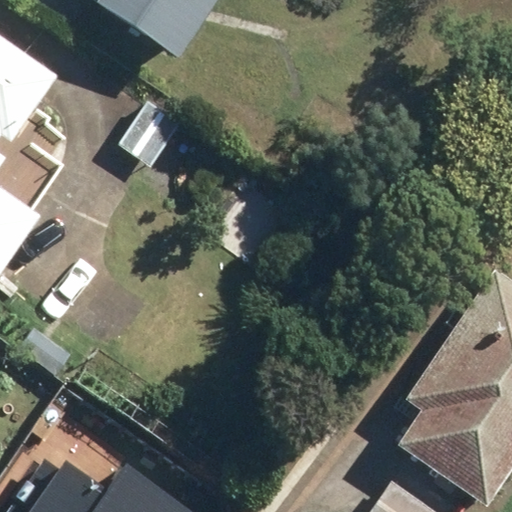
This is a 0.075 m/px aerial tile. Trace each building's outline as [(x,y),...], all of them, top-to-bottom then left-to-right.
[(90,0),(89,3),(172,60),(213,0),(90,0)] [(55,76),(0,38),(0,267),(36,216),(0,190),(0,136),(9,142),(55,76)] [(182,122),(146,98),(117,140),(153,165),(182,122)] [(511,459),(511,284),(489,269),(402,397),(418,408),(392,447),(480,506),(511,459)] [(39,461),(2,511),(188,511),(120,463),(98,493),(60,465),(55,472),(39,461)] [(428,511),(388,484),(368,511),(428,511)]
